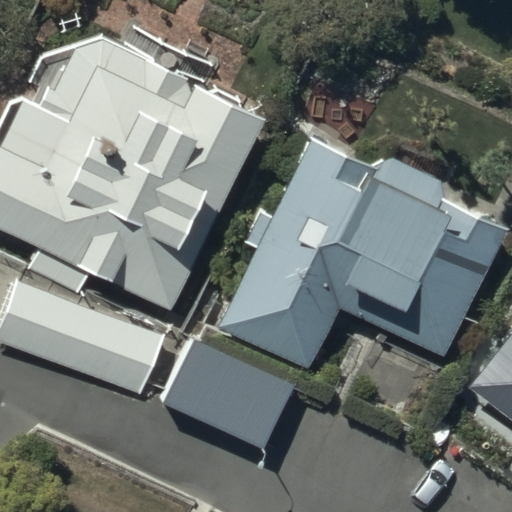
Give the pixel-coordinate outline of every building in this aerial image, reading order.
[(0,232),(43,254),(36,267),(73,286),(79,275),(168,320),(264,132),(265,107),(253,106),(210,84),(211,64),(170,52),(137,30),(124,50),(104,37),(41,56),(21,99),(9,103),(0,124),(0,232)] [(251,257),(218,332),(305,371),(333,311),(445,361),(503,234),(441,207),(451,186),(372,150),(365,165),(308,139),(269,225),(257,219),(242,253),(251,257)] [(16,284),(0,326),(0,348),(138,400),(161,338),(16,284)] [(511,340),(465,394),(511,427),(511,340)] [(191,346),(161,409),(260,455),(289,393),(191,346)]
